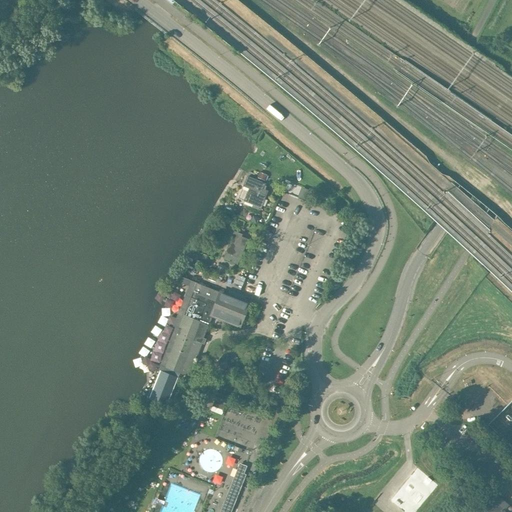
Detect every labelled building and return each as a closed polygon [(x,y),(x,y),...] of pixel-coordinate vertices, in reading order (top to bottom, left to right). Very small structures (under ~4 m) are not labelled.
[(259,172),(257,177),(265,180),(267,175),(259,172)] [(265,183),(247,176),(243,186),(249,188),(244,201),(253,204),(252,207),(259,210),(267,191),(262,189),(265,183)] [(240,237),(241,234),(234,231),(225,252),(223,259),(236,264),(238,258),(239,258),(247,239),(240,237)] [(197,260),(195,264),(205,269),(207,265),(197,260)] [(167,367),(165,372),(177,377),(179,372),(188,376),(193,362),(195,363),(198,357),(196,356),(201,343),(204,344),(206,339),(203,338),(208,325),(209,325),(212,315),(211,315),(220,292),(196,283),(193,292),(179,328),(178,328),(176,333),(178,334),(166,367),(167,367)] [(220,292),(211,315),(212,315),(239,326),(248,303),(220,292)] [(219,359),(218,364),(220,368),(225,371),(230,370),(233,366),(234,361),(231,357),(227,355),(222,356),(219,359)] [(208,397),(226,405),(229,398),(211,390),(208,397)] [(214,401),(211,410),(221,414),(225,406),(214,401)] [(237,472),(221,511),(231,511),(243,481),(245,475),(243,474),(245,467),(240,465),(237,472)] [(492,491),(473,511),(503,511),(502,511),(503,509),(507,505),(506,503),(502,500),(492,491)]
